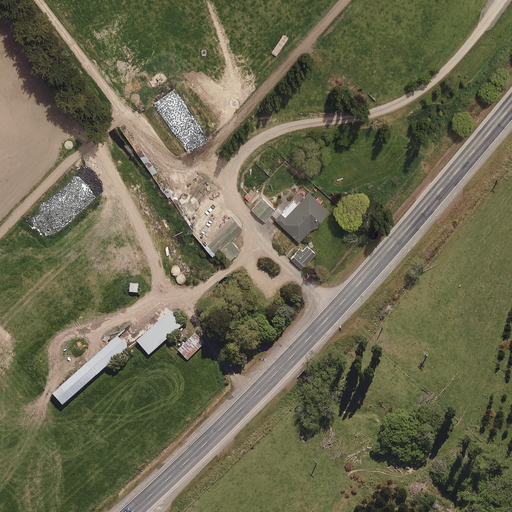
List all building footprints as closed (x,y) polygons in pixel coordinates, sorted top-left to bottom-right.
[(308,191),(296,203),(293,200),(282,211),(277,207),(270,214),(298,241),(327,209),(308,191)] [(263,220),(274,209),(261,197),(251,208),(263,220)] [(230,239),(242,228),(231,216),(203,240),(214,252),(219,248),(228,259),(239,249),(230,239)] [(300,267),(314,253),(307,246),(301,251),(298,248),(290,256),(300,267)] [(130,292),(138,293),(139,286),(143,286),(143,282),(139,282),(139,284),(130,283),(130,292)] [(149,355),(183,325),(171,312),(137,341),(149,355)] [(188,360),(205,343),(196,334),(179,350),(188,360)] [(64,405),(129,348),(119,337),(54,394),(64,405)]
